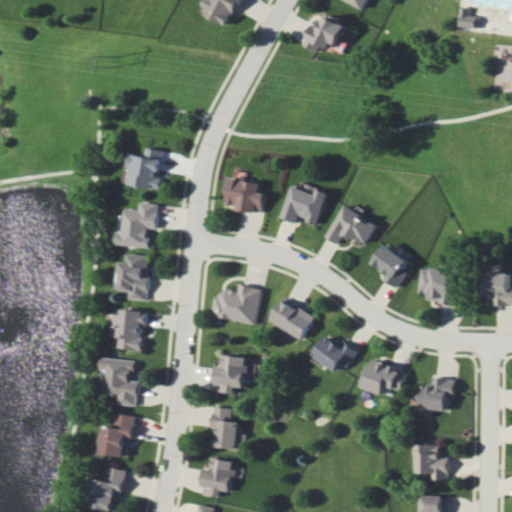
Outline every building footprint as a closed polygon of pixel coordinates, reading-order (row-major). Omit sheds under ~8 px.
[(206,14),(230,25),(241,0),(205,0),(204,4),(209,7),(206,14)] [(346,0),(363,9),(367,0),(346,0)] [(482,27),(482,16),(473,15),(473,7),(462,7),(461,26),(482,27)] [(305,44),(319,50),(322,45),(330,48),(333,41),(339,44),(349,23),(327,13),(320,28),(314,25),(305,44)] [(131,184),(164,188),(170,149),(152,147),(151,155),(136,153),(131,184)] [(229,202),(241,204),(240,209),(265,213),(268,193),(262,192),(264,181),(233,176),(229,202)] [(319,223),(330,192),(319,188),(317,193),(294,185),(282,217),(298,223),(300,216),(319,223)] [(154,247),(155,227),(163,228),(164,203),(146,202),(145,209),(130,208),(128,232),(122,231),(121,245),(154,247)] [(369,245),(380,222),(345,205),(329,237),(342,243),(346,234),(369,245)] [(402,286),(413,272),(407,268),(412,261),(389,243),(373,263),(402,286)] [(133,298),(153,299),(154,276),(152,276),(153,254),(131,253),(130,261),(125,261),(124,289),(134,290),(133,298)] [(426,266),(422,291),(431,292),(430,300),(461,304),(465,271),(426,266)] [(511,272),(490,272),(489,304),(511,304),(511,272)] [(266,288),(258,324),(215,315),(220,296),(223,296),(224,292),(230,288),(234,289),(234,287),(242,289),(243,282),(260,285),(260,287),(266,288)] [(288,294),(319,315),(304,337),(273,317),(288,294)] [(150,310),(127,308),(126,314),(117,313),(116,336),(123,337),(122,348),(148,350),(150,310)] [(329,333),(315,352),(339,370),(344,363),(348,367),(360,351),(349,342),(346,346),(329,333)] [(249,357),(224,353),(223,366),(219,365),(216,390),(235,393),(236,385),(245,387),(249,357)] [(138,360),(106,357),(105,369),(111,369),(109,394),(123,395),(122,403),(141,404),(142,380),(137,380),(138,360)] [(376,358),(389,363),(390,362),(405,368),(404,371),(410,373),(403,391),(388,385),(384,396),(361,387),(369,367),(371,368),(376,358)] [(438,377),(451,378),(458,379),(456,394),(451,395),(449,412),(419,408),(421,384),(436,386),(438,377)] [(233,407),(217,406),(213,446),(238,448),(241,421),(232,420),(233,407)] [(105,453),(129,456),(131,438),(136,438),(139,415),(121,412),(119,428),(108,426),(105,453)] [(450,479),(450,458),(446,458),(446,452),(441,444),(421,444),(421,472),(437,472),(437,479),(450,479)] [(236,461),(212,456),(210,468),(205,467),(201,493),(220,496),(222,489),(231,491),(236,461)] [(119,509),(121,493),(127,493),(130,469),(112,467),(110,481),(100,480),(97,507),(119,509)] [(425,511),(425,495),(446,495),(450,497),(450,511),(425,511)] [(214,511),(216,507),(198,503),(196,511),(214,511)]
